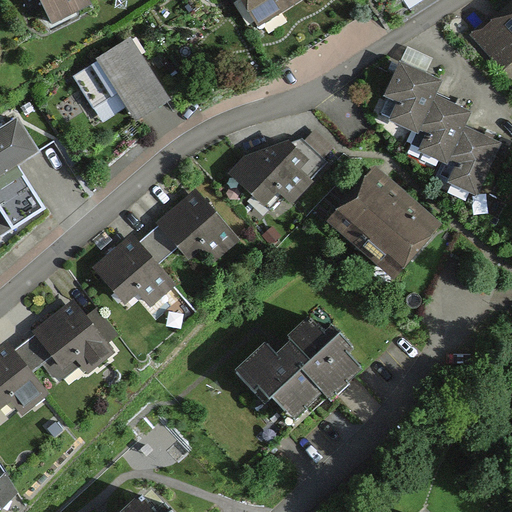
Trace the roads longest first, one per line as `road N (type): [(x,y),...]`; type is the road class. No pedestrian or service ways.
road 1 (residential): [(0,304),(168,156),(323,89),(456,0)]
road 2 (residential): [(290,511),(390,420),(470,301)]
